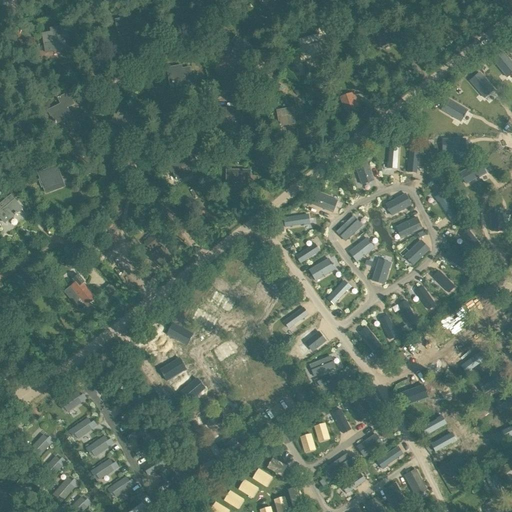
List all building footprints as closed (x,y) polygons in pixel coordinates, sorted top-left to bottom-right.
[(133,33),(132,33),(131,22),(132,22),(131,17),(126,18),(115,20),(118,34),(128,33),(128,34),(133,33)] [(392,42),(386,25),(371,31),(374,37),(377,36),(381,46),(392,42)] [(67,34),(61,35),(61,31),(52,33),(52,36),(43,38),(46,53),(52,51),(52,50),(61,48),(62,50),(66,49),(64,38),(68,37),(67,34)] [(320,35),(298,40),(299,48),(301,56),(306,55),(319,51),(319,53),(324,51),(320,35)] [(251,52),(253,51),(236,37),(232,42),(237,46),(233,51),(232,51),(231,53),(232,53),(242,61),(241,62),(245,65),(254,54),(251,52)] [(337,46),(342,48),(346,39),(341,37),(337,46)] [(511,64),(503,53),(493,61),(507,78),(511,75),(511,74),(511,64)] [(182,65),(166,68),(170,89),(193,85),(190,67),(182,68),(182,65)] [(479,74),(470,82),(484,99),(488,95),(488,96),(490,94),(493,91),(479,74)] [(371,76),(365,80),(369,86),(375,82),(371,76)] [(348,80),(346,83),(346,87),(351,94),(356,97),(356,101),(352,104),(352,109),(356,110),(360,108),(360,104),(363,101),(364,96),(353,82),(348,80)] [(299,88),(294,91),(298,96),(302,93),(299,88)] [(72,116),(71,116),(65,105),(68,104),(67,101),(71,99),(68,94),(58,99),(61,105),(48,111),(51,117),(52,116),(55,122),(56,123),(57,123),(57,122),(67,117),(67,119),(72,116)] [(448,100),(442,111),(461,122),(463,118),(464,118),(465,116),(464,115),(467,111),(448,100)] [(234,125),(235,114),(232,113),(233,110),(221,109),(220,121),(220,123),(221,123),(230,124),(230,125),(234,125)] [(289,113),(289,109),(277,111),(280,123),(279,124),(280,125),(281,125),(290,123),(290,124),(294,123),(292,112),(289,113)] [(111,122),(119,126),(119,125),(128,130),(127,131),(131,133),(132,133),(131,133),(138,119),(119,110),(117,115),(115,114),(111,122)] [(466,140),(444,140),(444,152),(466,152),(466,147),(466,145),(466,140)] [(388,163),(388,169),(393,169),(393,168),(397,169),(399,144),(390,144),(389,163),(388,163)] [(410,150),(408,171),(417,172),(419,150),(410,150)] [(192,175),(188,164),(191,163),(189,157),(183,159),(184,162),(170,167),(172,173),(173,172),(176,178),(175,178),(176,180),(177,180),(177,179),(187,175),(188,176),(192,175)] [(155,160),(149,165),(152,170),(159,165),(155,160)] [(365,160),(354,164),(361,186),(373,182),(365,160)] [(480,163),(461,174),(467,185),(486,174),(484,170),(484,169),(483,167),(480,163)] [(44,189),(62,182),(57,166),(39,173),(41,179),(39,180),(42,187),(44,187),(44,189)] [(235,185),(236,185),(246,185),(246,186),(250,186),(250,171),(227,170),(226,185),(235,186),(235,185)] [(81,188),(85,192),(89,188),(86,184),(81,188)] [(316,193),(311,204),(333,213),(337,201),(316,193)] [(440,194),(435,198),(438,203),(439,202),(450,220),(458,215),(444,193),(440,195),(440,194)] [(405,195),(386,205),(388,209),(388,210),(389,212),(390,212),(392,216),(411,205),(405,195)] [(17,213),(22,209),(11,196),(0,204),(0,217),(5,213),(10,219),(15,215),(17,214),(17,213)] [(308,215),(283,219),(285,227),(304,225),(310,224),(309,219),(308,219),(308,215)] [(503,215),(491,216),(492,232),(504,231),(503,215)] [(353,217),(337,233),(345,242),(362,226),(353,217)] [(417,218),(396,228),(401,239),(422,229),(417,218)] [(160,230),(144,243),(150,251),(166,239),(160,230)] [(469,230),(462,236),(475,253),(482,248),(469,230)] [(367,239),(349,252),(357,262),(374,249),(371,245),(372,244),(370,242),(370,243),(367,239)] [(420,242),(404,257),(408,260),(407,261),(409,263),(409,262),(413,266),(429,251),(420,242)] [(314,245),(296,257),(301,264),(319,252),(314,245)] [(164,246),(151,256),(161,270),(174,259),(164,246)] [(449,250),(444,258),(463,269),(468,262),(449,250)] [(70,268),(75,264),(70,258),(65,262),(70,268)] [(329,259),(310,270),(316,281),(335,270),(332,266),(333,265),(332,264),(331,264),(329,259)] [(379,260),(372,281),(384,285),(391,264),(386,262),(384,261),(379,260)] [(439,271),(433,278),(449,293),(455,287),(439,271)] [(76,283),(71,287),(86,306),(95,299),(82,283),(84,282),(79,276),(74,280),(76,283)] [(344,282),(327,300),(333,306),(347,292),(351,288),(347,284),(344,282)] [(423,287),(416,292),(429,310),(436,305),(423,287)] [(406,301),(398,305),(408,325),(416,321),(406,301)] [(304,308),(284,322),(289,329),(308,314),(304,308)] [(217,319),(198,309),(191,320),(211,330),(217,319)] [(388,316),(380,320),(390,340),(397,336),(388,316)] [(367,327),(360,333),(373,350),(380,345),(367,327)] [(331,356),(309,364),(314,376),(335,368),(331,356)] [(108,367),(95,384),(102,389),(115,372),(108,367)] [(120,382),(107,400),(114,405),(128,387),(120,382)] [(371,387),(363,391),(374,411),(382,407),(371,387)] [(77,391),(63,401),(67,406),(64,407),(68,412),(82,402),(78,398),(81,396),(77,391)] [(355,398),(347,402),(358,422),(366,418),(355,398)] [(135,401),(118,415),(124,422),(141,408),(135,401)] [(340,409),(332,413),(343,434),(351,429),(340,409)] [(88,418),(74,428),(77,433),(75,434),(78,439),(92,429),(89,424),(91,423),(88,418)] [(143,421),(125,433),(130,441),(148,429),(143,421)] [(376,433),(357,447),(364,457),(383,444),(376,433)] [(43,435),(32,447),(36,451),(34,453),(38,457),(50,445),(46,441),(47,439),(43,435)] [(104,435),(91,445),(94,450),(92,452),(95,457),(109,447),(106,442),(108,440),(104,435)] [(154,439),(134,450),(139,458),(158,447),(154,439)] [(398,447),(378,461),(380,464),(380,465),(383,469),(388,466),(387,465),(403,454),(398,447)] [(347,453),(328,466),(335,477),(354,464),(347,453)] [(56,456),(44,469),(49,473),(47,475),(51,479),(63,466),(58,462),(60,460),(56,456)] [(163,456),(144,467),(149,475),(167,464),(163,456)] [(110,459),(96,468),(99,473),(97,475),(100,480),(114,470),(111,465),(113,464),(110,459)] [(416,469),(404,475),(415,496),(427,490),(416,469)] [(173,472),(156,486),(161,493),(179,479),(173,472)] [(360,474),(342,486),(347,493),(365,481),(360,474)] [(126,476),(112,486),(115,491),(113,492),(116,497),(131,488),(127,483),(130,481),(126,476)] [(494,476),(488,481),(498,498),(505,493),(494,476)] [(68,477),(57,490),(61,494),(59,496),(64,500),(75,487),(70,484),(72,481),(68,477)] [(18,501),(30,484),(21,478),(9,495),(18,501)] [(397,483),(385,489),(396,510),(408,504),(397,483)] [(81,497),(69,509),(72,511),(82,511),(88,507),(83,503),(85,501),(81,497)] [(384,511),(377,497),(366,503),(370,511),(384,511)]
